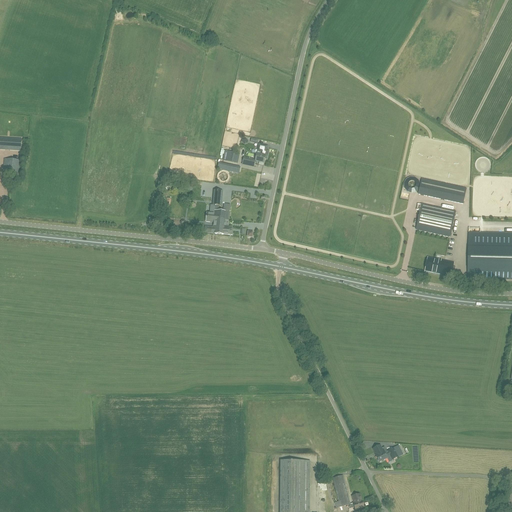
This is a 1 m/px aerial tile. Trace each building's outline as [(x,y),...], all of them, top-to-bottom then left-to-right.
[(12,126),(15,119),(7,116),(4,122),(12,126)] [(0,149),(21,151),(21,140),(0,138),(0,149)] [(260,155),(267,157),(269,151),(267,150),(268,146),(259,144),(257,152),(261,152),(260,155)] [(237,154),(229,152),(227,161),(235,163),(237,154)] [(267,157),(260,155),(257,154),(256,159),(244,157),(242,164),(254,167),(255,161),(259,162),(259,165),(263,165),(264,163),(265,159),(267,159),(267,157)] [(4,169),(3,174),(19,175),(20,161),(9,160),(9,170),(4,169)] [(221,169),(229,171),(239,173),(240,167),(230,165),(230,166),(222,164),(221,169)] [(418,194),(423,196),(463,204),(466,189),(426,180),(421,179),(418,194)] [(212,205),(215,206),(219,206),(221,206),(223,192),(214,191),(212,205)] [(455,212),(421,204),(416,230),(450,237),(455,212)] [(215,234),(223,235),(223,234),(232,235),(233,228),(224,227),(224,223),(224,221),(225,219),(228,220),(229,212),(225,212),(224,212),(218,211),(219,206),(215,206),(214,211),(214,214),(207,213),(206,222),(214,223),(213,228),(205,227),(205,233),(215,234)] [(511,233),(468,232),(467,279),(511,279),(511,233)] [(450,277),(453,263),(428,258),(425,271),(450,277)] [(388,452),(387,453),(385,447),(382,449),(381,447),(378,448),(378,447),(373,449),(375,453),(376,456),(379,462),(387,458),(387,457),(390,455),(392,460),(399,457),(394,448),(388,451),(388,452)] [(279,511),(309,511),(310,461),(280,461),(279,511)] [(358,502),(354,503),(353,503),(350,504),(343,475),(333,478),(339,501),(335,503),(336,508),(349,505),(350,509),(355,507),(355,510),(364,508),(362,501),(358,502)] [(358,502),(362,501),(360,494),(352,496),(354,503),(358,502)]
